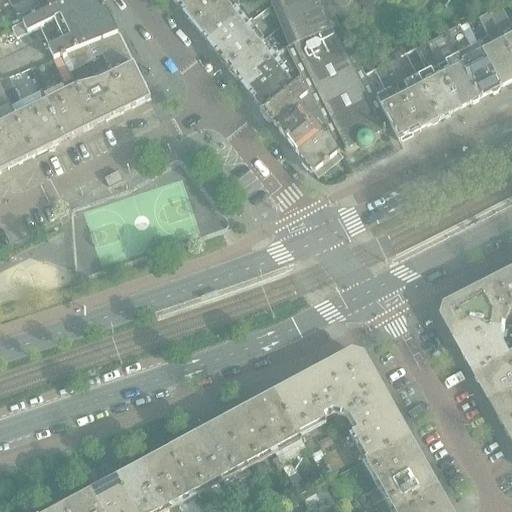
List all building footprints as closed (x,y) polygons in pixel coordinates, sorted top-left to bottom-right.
[(120,38),(107,11),(103,12),(102,6),(102,5),(101,4),(98,0),(74,0),(42,16),(39,17),(24,25),(21,26),(11,31),(17,43),(40,32),(53,61),(61,58),(95,46),(120,38)] [(42,16),(74,0),(25,0),(12,7),(17,18),(21,26),(24,25),(20,17),(39,8),(42,16)] [(170,0),(178,9),(190,0),(170,0)] [(225,0),(190,0),(178,9),(184,16),(184,17),(192,26),(225,0)] [(232,34),(249,21),(237,6),(234,9),(226,0),(225,0),(192,26),(202,39),(202,38),(206,44),(227,28),(232,34)] [(366,79),(338,23),(334,13),(328,0),(267,0),(270,5),(278,27),(285,49),(287,53),(289,57),(302,83),(310,101),(328,136),(334,148),(341,144),(344,149),(343,151),(343,153),(345,154),(347,153),(348,151),(347,150),(357,145),(359,148),(362,150),(366,150),(369,148),(372,145),(373,142),(372,138),(381,133),(382,134),(383,134),(385,134),(385,132),(384,130),(382,130),(380,125),(387,121),(376,99),(366,79)] [(354,0),(328,0),(334,13),(354,0)] [(511,28),(510,30),(501,11),(490,16),(511,60),(511,28)] [(511,83),(511,60),(490,16),(478,23),(488,42),(478,47),(500,90),(511,83)] [(21,26),(17,18),(2,25),(7,35),(11,31),(21,26)] [(253,49),(259,45),(261,43),(254,34),(257,31),(249,21),(232,34),(227,28),(206,44),(207,45),(213,53),(214,53),(218,60),(227,70),(253,49)] [(500,90),(478,47),(475,43),(467,47),(458,29),(448,35),(482,100),(488,97),(488,96),(500,90)] [(482,100),(448,35),(427,47),(428,49),(460,111),(468,107),(467,107),(480,100),(480,101),(482,100)] [(120,38),(95,46),(61,58),(69,74),(76,88),(103,82),(134,67),(120,38)] [(259,75),(287,53),(285,49),(274,58),(270,52),(266,55),(259,45),(253,49),(227,70),(236,82),(236,81),(241,88),(248,96),(249,97),(266,83),(259,75)] [(460,111),(428,49),(427,47),(415,53),(426,74),(416,78),(439,121),(440,122),(460,111)] [(294,89),(286,80),(289,77),(279,64),(289,57),(287,53),(259,75),(266,83),(249,97),(253,102),(253,103),(263,115),(294,89)] [(439,121),(416,78),(407,83),(396,63),(386,69),(419,132),(427,128),(439,121)] [(150,101),(134,67),(103,82),(76,88),(95,127),(95,128),(150,101)] [(419,132),(386,69),(374,75),(385,95),(376,99),(387,121),(398,143),(412,136),(419,132)] [(20,104),(9,79),(0,82),(0,86),(11,108),(20,104)] [(312,121),(302,108),(310,101),(302,83),(294,89),(263,115),(285,142),(312,121)] [(16,117),(11,108),(0,86),(0,174),(36,157),(16,117)] [(36,157),(95,128),(95,127),(76,88),(16,117),(36,157)] [(338,156),(334,148),(328,136),(326,138),(312,121),(285,142),(313,177),(314,176),(317,180),(341,161),(338,156)] [(117,173),(104,180),(108,189),(121,182),(117,173)] [(511,305),(511,273),(444,308),(441,317),(473,375),(508,357),(502,346),(503,340),(499,339),(500,324),(504,326),(511,305)] [(511,354),(508,357),(473,375),(505,431),(511,426),(511,354)] [(407,440),(361,358),(352,355),(342,360),(352,377),(340,415),(348,417),(357,432),(352,435),(366,461),(364,462),(365,464),(407,440)] [(340,415),(352,377),(342,360),(276,396),(297,435),(321,422),(324,421),(323,417),(332,412),(340,415)] [(297,435),(276,396),(224,424),(246,466),(271,453),(275,460),(273,461),(279,473),(288,468),(282,456),(280,457),(276,450),(298,438),(297,435)] [(246,466),(224,424),(172,452),(194,494),(234,473),(239,482),(251,476),(246,466)] [(392,511),(434,489),(407,440),(365,464),(379,489),(369,495),(378,511),(392,511)] [(194,494),(172,452),(118,481),(134,511),(161,511),(167,509),(169,511),(179,511),(175,504),(194,494)] [(324,460),(320,453),(311,457),(315,464),(324,460)] [(334,478),(328,467),(321,470),(326,482),(334,478)] [(134,511),(118,481),(64,510),(65,511),(134,511)] [(447,511),(434,489),(392,511),(447,511)]
